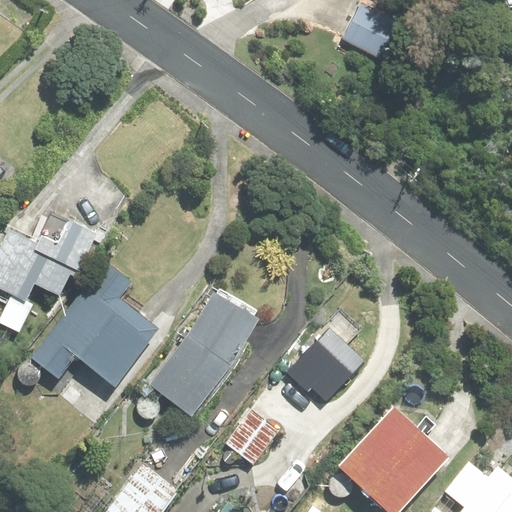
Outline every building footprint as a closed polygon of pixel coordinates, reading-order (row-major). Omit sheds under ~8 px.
[(360,6),(340,40),(375,60),(394,25),(360,6)] [(6,233),(0,245),(0,293),(23,305),(32,288),(57,300),(67,279),(72,281),(94,239),(66,225),(54,249),(39,242),(36,248),(6,233)] [(102,266),(29,362),(56,383),(72,362),(112,392),(155,334),(115,304),(128,286),(102,266)] [(185,339),(147,388),(189,421),(231,366),(257,325),(250,321),(255,315),(218,292),(213,298),(212,297),(185,339)] [(323,329),(326,332),(284,375),(305,395),(309,390),(324,405),(362,366),(343,347),(358,332),(338,313),(323,329)] [(390,412),(335,472),(378,511),(401,511),(446,464),(390,412)] [(250,413),(224,446),(251,467),(277,435),(250,413)] [(464,510),(462,511),(511,511),(511,487),(494,473),(488,480),(467,464),(444,495),(464,510)] [(141,467),(106,511),(156,511),(172,492),(141,467)]
